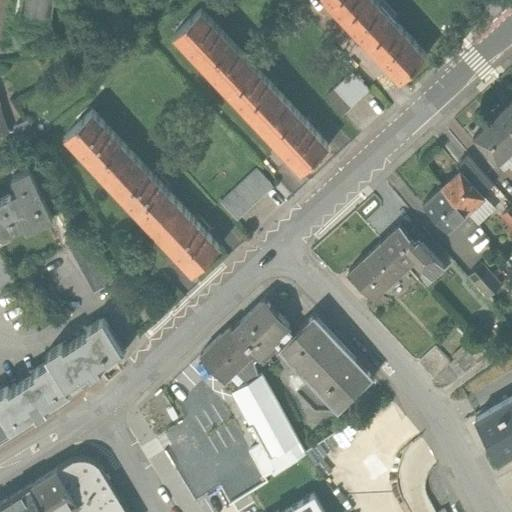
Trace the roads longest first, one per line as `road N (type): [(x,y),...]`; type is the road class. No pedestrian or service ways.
road 1 (residential): [(278,246),(428,409),(488,511)]
road 2 (tertiary): [(278,246),(511,30)]
road 3 (tertiary): [(96,407),(278,246)]
road 4 (residential): [(161,511),(96,407)]
